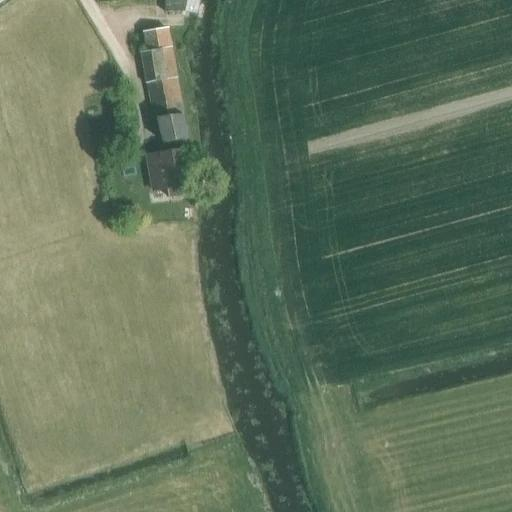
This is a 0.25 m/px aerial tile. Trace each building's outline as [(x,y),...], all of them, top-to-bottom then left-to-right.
[(186,0),(164,0),(165,13),(184,12),(186,0)] [(168,30),(144,34),(147,52),(171,47),(168,30)] [(147,52),(141,53),(143,65),(147,84),(148,84),(177,78),(171,47),(147,52)] [(177,78),(148,84),(153,113),(154,119),(159,118),(183,114),(177,78)] [(183,114),(159,118),(164,143),(186,140),(188,139),(183,114)] [(161,153),(147,156),(154,191),(167,189),(169,198),(189,194),(187,185),(188,185),(182,155),(188,154),(186,140),(164,143),(159,144),(161,153)]
